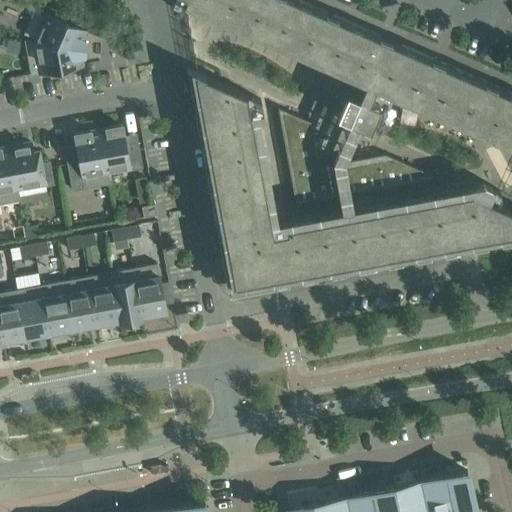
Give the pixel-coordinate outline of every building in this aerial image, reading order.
[(184,0),(183,2),(355,77),(348,92),(347,91),(336,115),(349,120),(332,158),(333,163),(321,165),(313,122),(278,107),(277,107),(295,204),(339,196),(341,208),(277,220),(259,118),(264,117),(262,109),(250,112),(246,93),(205,75),(205,74),(186,66),(228,292),(511,239),(511,208),(488,199),(493,187),(482,182),(353,206),(350,194),(438,177),(439,177),(400,160),(384,153),(344,161),(344,160),(360,125),(369,129),(379,105),(368,101),(375,86),(511,145),(511,93),(298,0),(184,0)] [(45,13),(33,41),(33,42),(85,48),(86,40),(83,39),(87,31),(45,13)] [(33,41),(24,40),(31,75),(83,65),(81,56),(84,56),(85,48),(33,42),(33,41)] [(121,125),(106,127),(106,130),(98,131),(106,173),(107,173),(142,167),(137,141),(125,143),(121,125)] [(66,154),(72,190),(109,183),(107,173),(106,173),(98,131),(91,133),(90,130),(75,133),(78,152),(66,154)] [(30,142),(16,144),(16,147),(8,148),(16,190),(17,190),(53,183),(49,162),(42,163),(39,151),(32,152),(30,142)] [(0,203),(19,200),(17,190),(16,190),(8,148),(1,149),(0,147),(0,203)] [(141,206),(144,217),(156,215),(154,204),(141,206)] [(23,227),(25,239),(39,236),(37,224),(23,227)] [(141,236),(138,224),(125,227),(127,239),(141,236)] [(111,229),(113,241),(127,239),(125,227),(111,229)] [(96,244),(94,232),(80,235),(82,247),(96,244)] [(66,238),(68,249),(82,247),(80,235),(66,238)] [(49,253),(46,241),(33,244),(35,256),(49,253)] [(19,246),(21,258),(35,256),(33,244),(19,246)] [(164,303),(172,301),(169,282),(160,283),(157,263),(132,267),(141,316),(142,316),(166,312),(164,303)] [(119,320),(119,322),(142,318),(142,316),(141,316),(132,267),(111,271),(120,320),(119,320)] [(120,320),(111,271),(87,276),(96,325),(119,320),(120,320)] [(96,325),(87,276),(64,280),(73,329),(96,325)] [(73,329),(64,280),(40,284),(49,333),(73,329)] [(49,333),(40,284),(16,289),(26,338),(49,333)] [(26,338),(16,289),(0,291),(0,331),(2,342),(3,342),(26,338)] [(464,511),(476,510),(467,470),(444,475),(452,511),(464,511)] [(420,480),(426,511),(452,511),(444,475),(420,480)] [(426,511),(420,480),(395,486),(400,511),(426,511)] [(370,491),(374,511),(400,511),(395,486),(370,491)] [(346,496),(349,511),(374,511),(370,491),(346,496)] [(321,502),(323,511),(349,511),(346,496),(321,502)] [(206,511),(205,501),(181,506),(182,511),(206,511)] [(290,509),(290,511),(323,511),(321,502),(290,509)]
